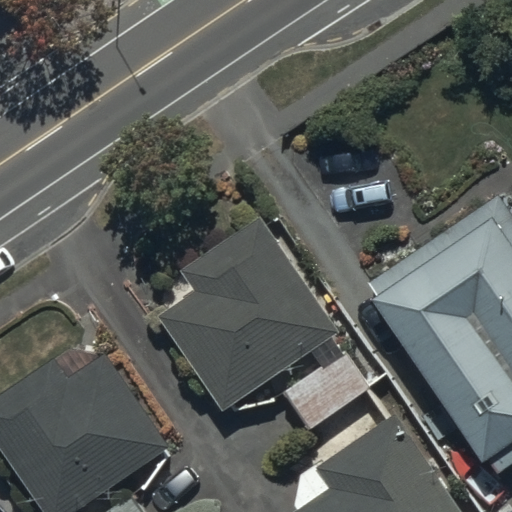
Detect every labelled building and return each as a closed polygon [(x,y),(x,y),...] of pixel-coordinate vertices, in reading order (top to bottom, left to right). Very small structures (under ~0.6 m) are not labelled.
[(498,472),(511,462),(511,181),(369,275),(498,472)] [(222,399),(338,324),(278,232),(264,211),(184,264),(198,285),(162,308),(222,399)] [(347,346),(287,385),(312,423),(371,384),(347,346)] [(0,431),(52,511),(63,511),(171,442),(108,347),(73,370),(58,347),(0,385),(0,431)] [(460,511),(393,409),(283,481),(303,511),(460,511)] [(99,511),(149,511),(135,489),(99,511)]
